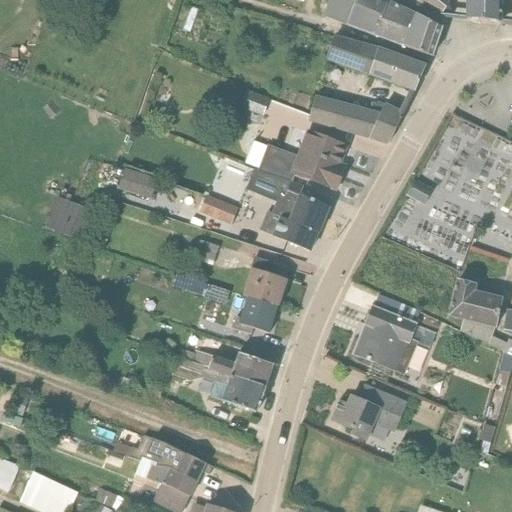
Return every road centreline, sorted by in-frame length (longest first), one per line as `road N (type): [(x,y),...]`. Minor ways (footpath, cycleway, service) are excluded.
road 1 (tertiary): [(511,51),(475,59),(455,74),(355,235),(286,398),(261,511)]
road 2 (track): [(455,74),(225,0)]
